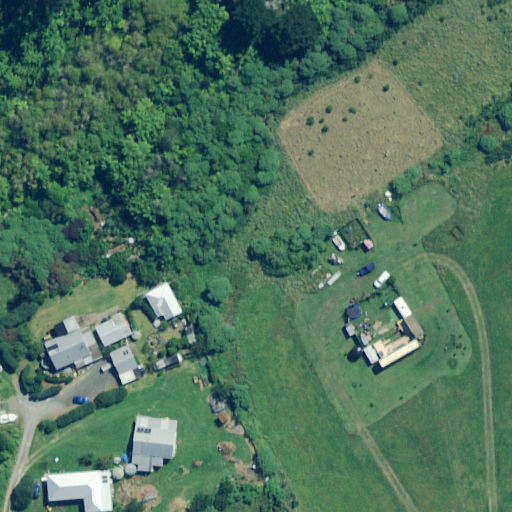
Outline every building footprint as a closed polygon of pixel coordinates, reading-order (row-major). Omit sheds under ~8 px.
[(182,313),(167,284),(145,295),(160,324),(182,313)] [(132,334),(127,322),(115,327),(112,321),(96,328),(105,347),(132,334)] [(55,370),(72,363),(74,368),(86,364),(83,359),(90,356),(87,348),(96,344),(88,326),(44,344),(55,370)] [(198,341),(191,326),(184,330),(190,344),(198,341)] [(138,367),(129,346),(110,354),(123,385),(135,379),(131,370),(138,367)] [(228,411),(222,399),(212,404),(218,416),(228,411)] [(176,421),(136,417),(131,466),(138,467),(137,470),(152,472),(153,467),(163,468),(164,457),(173,458),(176,421)] [(236,419),(223,425),(228,435),(240,430),(236,419)] [(101,511),(113,511),(110,472),(46,476),(48,502),(84,499),(84,511),(101,511)]
